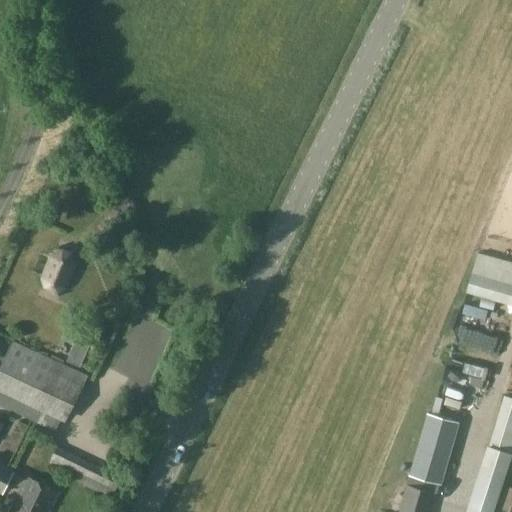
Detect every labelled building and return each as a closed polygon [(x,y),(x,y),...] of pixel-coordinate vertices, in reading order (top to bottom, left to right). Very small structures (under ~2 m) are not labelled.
[(40,277),(41,282),(43,288),(57,294),(67,289),(76,266),(73,256),(58,250),(49,254),(40,277)] [(511,284),(472,272),(466,293),(511,305),(511,284)] [(61,332),(55,349),(81,358),(87,341),(61,332)] [(60,366),(13,344),(0,370),(0,403),(9,408),(12,407),(35,418),(40,409),(60,366)] [(60,366),(40,409),(61,419),(64,420),(84,378),(60,366)] [(454,375),(450,389),(477,396),(480,382),(454,375)] [(426,413),(408,476),(441,486),(458,422),(426,413)] [(0,491),(2,493),(8,481),(12,473),(13,472),(0,465),(0,429),(3,424),(0,422),(0,491)] [(493,511),(511,454),(489,446),(487,446),(465,511),(493,511)] [(27,480),(12,473),(8,481),(23,489),(11,511),(47,511),(57,492),(29,478),(27,480)] [(428,511),(434,493),(406,485),(397,511),(428,511)] [(511,511),(511,490),(504,488),(498,509),(507,511),(511,511)]
